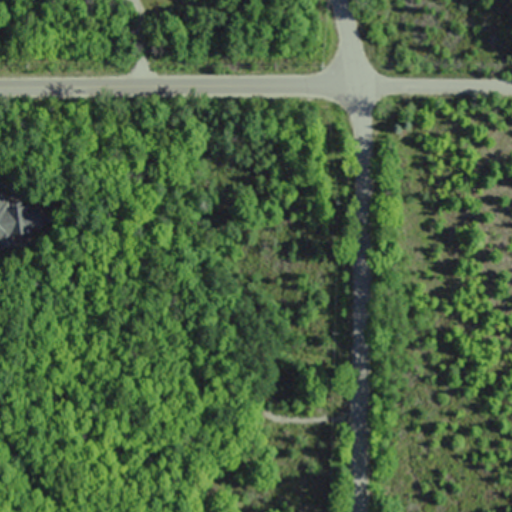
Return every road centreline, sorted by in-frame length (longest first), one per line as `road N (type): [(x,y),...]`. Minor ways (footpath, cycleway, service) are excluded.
road 1 (residential): [(355,511),(359,88),(337,0)]
road 2 (residential): [(0,88),(511,88)]
